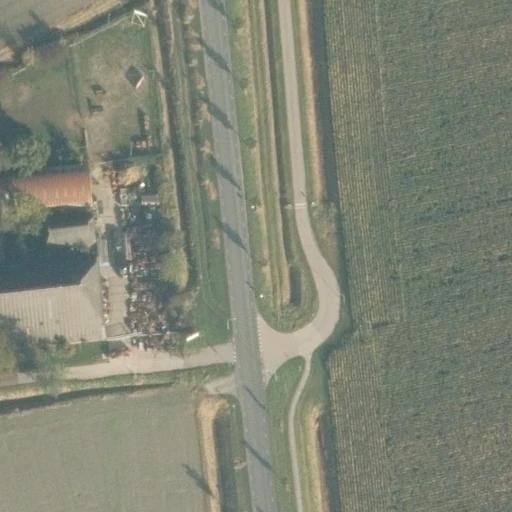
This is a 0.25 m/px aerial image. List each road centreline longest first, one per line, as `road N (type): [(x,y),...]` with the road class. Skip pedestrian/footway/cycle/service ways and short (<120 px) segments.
road 1 (tertiary): [(246,353),(304,342),(321,329),(328,304),(302,224),(284,0)]
road 2 (secondary): [(246,353),(211,0)]
road 3 (residential): [(0,382),(184,360)]
road 4 (secondary): [(263,511),(246,353)]
